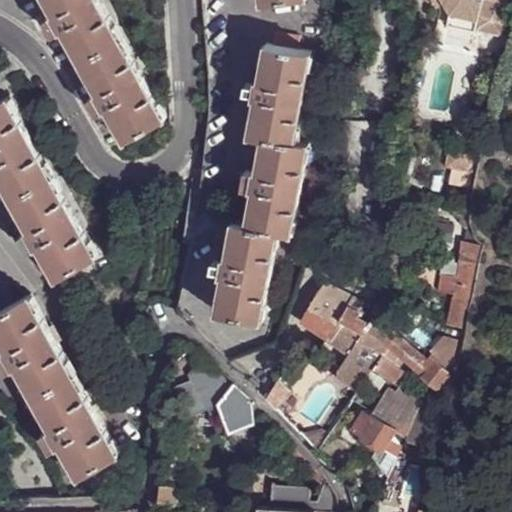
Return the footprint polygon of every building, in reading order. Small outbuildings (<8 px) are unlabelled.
[(107,110),(126,143),(166,120),(99,0),(47,0),(55,14),(53,15),(57,22),(62,31),(64,30),(99,94),(98,95),(102,104),(106,111),(107,110)] [(429,0),(435,11),(444,6),(439,0),(429,0)] [(448,33),(476,41),(486,0),(439,0),(444,6),(451,21),(448,33)] [(473,51),(476,41),(448,33),(446,44),(473,51)] [(224,276),(218,313),(264,321),(280,233),(294,235),(311,143),(297,141),(312,53),(266,44),(260,81),(257,81),(255,91),(254,98),(257,99),(250,137),(263,139),(257,172),(255,171),(253,184),(252,189),(254,190),(248,224),(234,221),(227,258),(225,257),(223,270),(222,276),(224,276)] [(38,246),(58,280),(98,256),(10,97),(0,102),(0,177),(29,230),(28,232),(33,240),(37,247),(38,246)] [(464,332),(473,292),(482,246),(462,244),(459,278),(444,276),(440,296),(455,298),(448,328),(464,332)] [(338,322),(352,297),(325,282),(302,322),(328,340),(338,322)] [(62,443),(81,477),(121,454),(32,295),(0,312),(0,334),(8,349),(7,351),(12,360),(16,367),(18,366),(52,428),(51,429),(56,437),(61,445),(62,443)] [(338,322),(328,340),(348,354),(369,325),(357,316),(364,303),(352,297),(338,322)] [(369,325),(348,354),(372,371),(396,336),(375,318),(369,325)] [(396,336),(372,371),(390,385),(400,372),(397,369),(403,361),(427,381),(435,370),(429,364),(396,336)] [(429,364),(435,370),(427,381),(437,391),(449,375),(454,377),(461,345),(445,342),(429,364)] [(253,425),(253,418),(252,400),(206,361),(189,381),(192,385),(170,398),(187,425),(215,408),(230,435),(253,425)] [(379,448),(396,459),(403,442),(405,437),(422,404),(423,401),(397,387),(393,393),(386,390),(368,415),(360,410),(349,430),(379,448)] [(405,437),(403,442),(429,451),(440,409),(422,404),(405,437)] [(301,434),(316,450),(327,435),(321,431),(301,434)] [(171,437),(161,436),(160,444),(170,445),(171,437)] [(239,457),(231,436),(221,440),(229,461),(239,457)] [(322,491),(328,483),(320,471),(285,438),(273,450),(322,491)] [(373,462),(388,481),(396,459),(379,448),(373,462)] [(347,495),(350,505),(372,498),(374,480),(345,489),(347,495)] [(167,501),(157,500),(150,509),(177,510),(177,502),(176,502),(177,487),(168,487),(167,501)]
